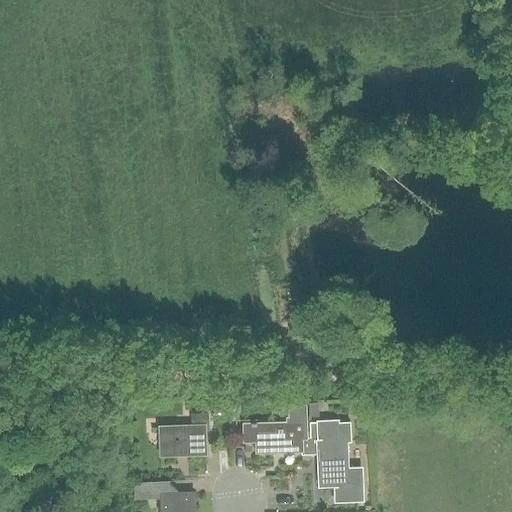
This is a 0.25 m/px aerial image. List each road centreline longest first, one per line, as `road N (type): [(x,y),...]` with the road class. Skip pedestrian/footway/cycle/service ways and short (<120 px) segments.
road 1 (track): [(0,372),(309,375)]
road 2 (track): [(309,375),(511,375)]
